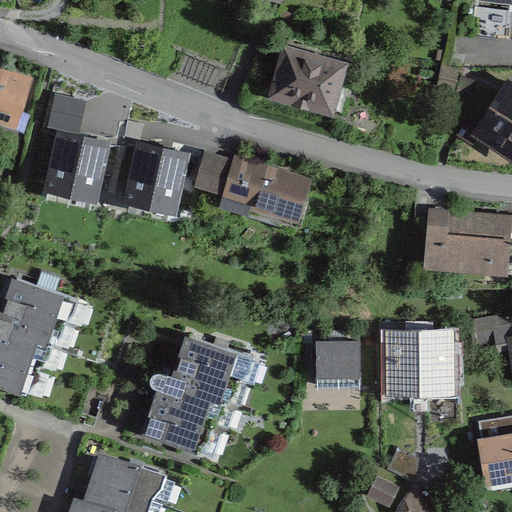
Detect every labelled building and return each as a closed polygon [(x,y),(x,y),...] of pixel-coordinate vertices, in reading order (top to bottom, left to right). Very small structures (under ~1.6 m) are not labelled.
[(446,0),(444,0),(408,0),(405,28),(443,31),(446,0)] [(511,10),(481,7),(478,37),(509,40),(511,10)] [(183,16),(172,45),(230,67),(241,38),(183,16)] [(334,112),(335,108),(342,110),(349,85),(341,83),(348,57),(281,39),(267,94),(334,112)] [(443,51),(436,49),(434,60),(441,61),(443,51)] [(33,75),(0,64),(0,120),(17,126),(33,75)] [(459,70),(440,65),(434,89),(474,100),(479,82),(458,76),(459,70)] [(511,73),(509,71),(470,132),(511,158),(511,73)] [(84,100),(55,94),(49,123),(77,130),(84,100)] [(107,144),(58,133),(46,184),(95,195),(107,144)] [(186,156),(137,145),(125,197),(174,208),(186,156)] [(222,191),(232,156),(204,148),(194,182),(222,191)] [(311,175),(233,152),(232,156),(222,191),(219,201),(247,210),(249,203),(299,218),(311,175)] [(511,210),(428,204),(423,266),(511,272),(511,210)] [(1,298),(65,320),(66,317),(81,323),(88,302),(76,298),(77,295),(11,272),(1,298)] [(0,324),(52,342),(54,340),(68,345),(75,324),(64,321),(65,320),(1,298),(0,302),(0,324)] [(511,310),(468,319),(473,344),(495,340),(496,344),(507,342),(511,366),(511,310)] [(0,352),(39,366),(42,363),(55,367),(62,347),(52,343),(52,342),(0,324),(0,352)] [(453,324),(385,326),(387,392),(455,390),(453,324)] [(360,336),(345,336),(345,327),(328,328),(328,337),(315,337),(316,385),(361,384),(360,336)] [(175,356),(238,378),(240,376),(254,381),(261,360),(250,356),(250,355),(227,347),(230,340),(216,335),(213,342),(183,332),(175,356)] [(39,367),(39,366),(0,352),(0,384),(26,393),(28,390),(41,394),(50,371),(39,367)] [(167,380),(226,401),(227,398),(241,403),(248,382),(238,379),(238,378),(175,356),(170,369),(167,380)] [(170,369),(160,366),(157,366),(154,367),(152,369),(150,372),(149,375),(150,378),(152,381),(154,383),(157,384),(164,387),(167,380),(170,369)] [(151,403),(213,424),(216,420),(228,424),(234,407),(225,403),(226,401),(167,380),(164,387),(157,384),(151,403)] [(212,426),(213,424),(151,403),(140,432),(198,452),(202,447),(215,452),(222,430),(212,426)] [(511,406),(472,414),(484,482),(511,477),(511,406)] [(388,468),(413,480),(417,471),(417,456),(398,447),(388,468)] [(90,479),(152,500),(153,498),(167,503),(174,483),(165,480),(166,476),(142,468),(144,462),(131,458),(130,463),(99,453),(90,479)] [(389,502),(400,481),(376,470),(366,491),(389,502)] [(83,503),(109,511),(160,511),(163,505),(152,501),(152,500),(90,479),(83,501),(83,503)] [(455,511),(410,486),(395,511),(455,511)] [(68,511),(109,511),(83,503),(83,501),(73,498),(68,511)]
